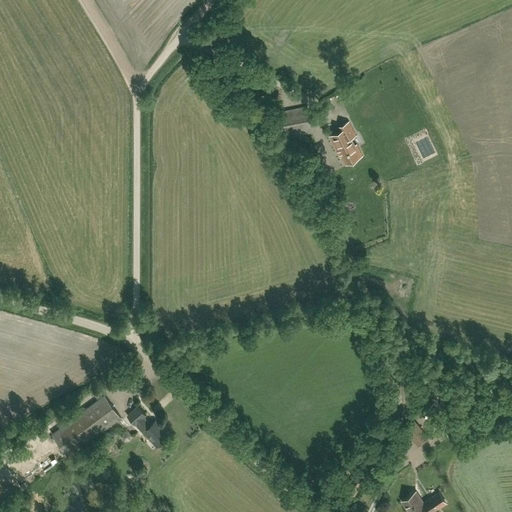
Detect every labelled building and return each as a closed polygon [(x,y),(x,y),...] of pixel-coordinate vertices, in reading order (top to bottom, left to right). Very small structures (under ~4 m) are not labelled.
[(393,67),(370,78),(375,90),(399,78),(393,67)] [(287,137),(313,132),(308,107),(282,112),(287,137)] [(355,146),(351,138),(355,135),(348,121),(339,126),(341,131),(330,136),(340,156),(342,155),(346,163),(362,155),(356,145),(355,146)] [(355,198),(357,207),(368,205),(366,196),(355,198)] [(69,456),(121,417),(105,395),(52,434),(69,456)] [(157,446),(169,436),(156,421),(151,425),(144,418),(147,415),(138,406),(128,415),(146,435),(147,435),(157,446)] [(420,446),(430,438),(414,421),(404,429),(419,446),(420,446)] [(350,501),(368,474),(359,468),(342,495),(350,501)] [(423,502),(416,492),(402,501),(409,511),(432,511),(446,503),(439,492),(423,502)]
